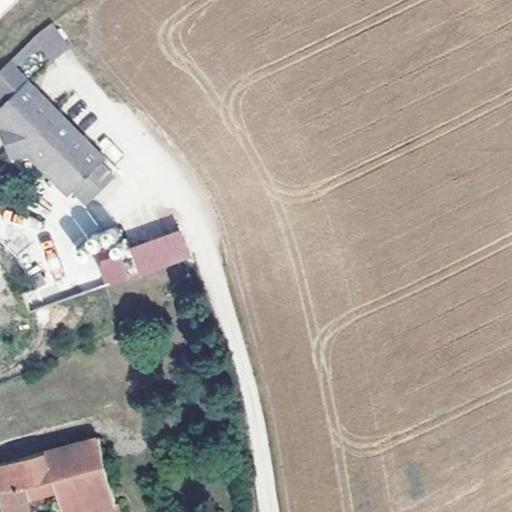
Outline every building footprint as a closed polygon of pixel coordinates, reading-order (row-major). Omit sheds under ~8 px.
[(0,0),(0,16),(15,0),(0,0)] [(33,159),(73,201),(78,196),(110,165),(35,85),(0,119),(0,123),(5,129),(15,163),(33,159)] [(128,250),(140,278),(191,256),(179,228),(128,250)] [(125,282),(123,258),(100,260),(103,284),(125,282)] [(4,511),(120,511),(98,434),(0,461),(0,494),(1,499),(4,511)]
